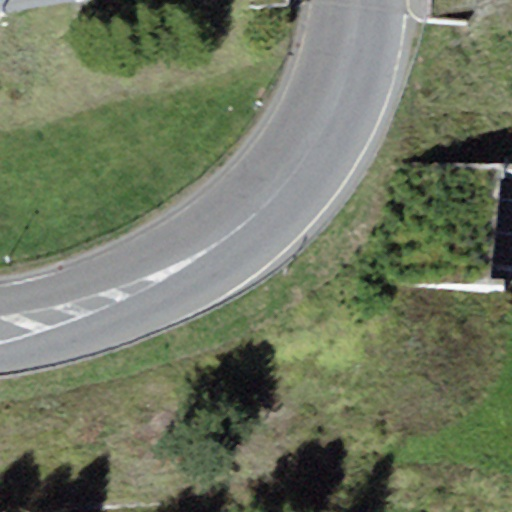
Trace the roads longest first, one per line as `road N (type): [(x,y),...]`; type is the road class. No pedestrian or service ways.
road 1 (primary): [(511,231),(353,216),(122,211),(0,218)]
road 2 (tertiary): [(363,0),(338,108),(306,162),(258,216),(137,296),(69,320)]
